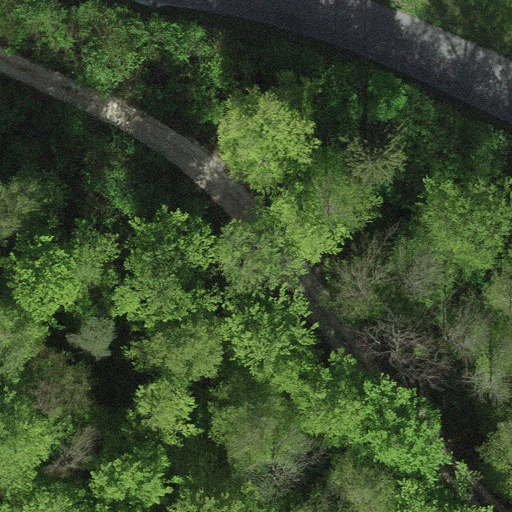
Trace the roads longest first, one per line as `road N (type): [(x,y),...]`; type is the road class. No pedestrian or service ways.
road 1 (residential): [(499,511),(382,392),(247,204),(213,170),(141,119),(0,54)]
road 2 (tertiary): [(511,97),(384,34),(269,0)]
